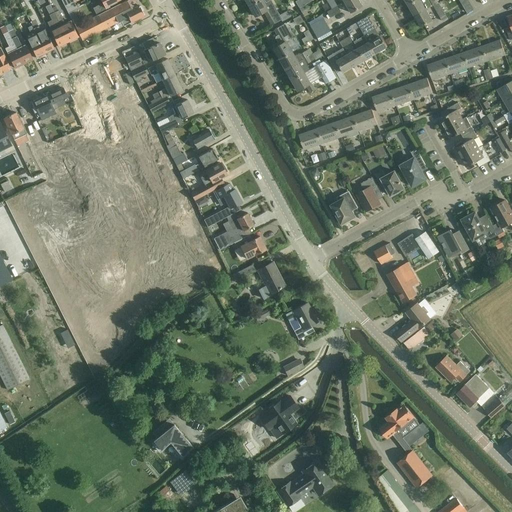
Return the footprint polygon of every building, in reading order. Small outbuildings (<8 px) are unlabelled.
[(135,0),(127,0),(125,1),(84,22),(82,17),(78,19),(75,13),(79,11),(77,7),(68,12),(82,40),(120,21),(123,26),(144,16),(139,5),(138,5),(135,0)] [(109,5),(113,3),(119,0),(100,0),(102,3),(93,8),(96,14),(110,7),(109,5)] [(271,25),(281,19),(270,0),(268,0),(265,2),(264,0),(259,0),(249,6),(255,17),(264,12),(271,25)] [(332,0),(326,0),(332,9),(336,6),(332,0)] [(349,13),(352,11),(361,6),(357,0),(346,0),(343,2),(349,13)] [(415,16),(426,9),(420,0),(417,0),(409,5),(415,16)] [(37,2),(32,4),(35,13),(40,11),(37,2)] [(447,18),(442,9),(438,2),(433,5),(442,21),(447,18)] [(336,6),(332,9),(338,20),(343,17),(336,6)] [(54,13),(68,41),(78,36),(71,22),(65,24),(57,7),(52,9),(54,13)] [(432,20),(427,12),(426,9),(415,16),(421,27),(432,20)] [(68,41),(54,13),(49,15),(52,20),(46,23),(58,46),(68,41)] [(367,43),(373,54),(385,47),(378,36),(367,16),(355,23),(367,43)] [(34,29),(31,23),(28,17),(23,19),(29,31),(28,31),(34,42),(30,44),(36,57),(45,53),(33,29),(34,29)] [(323,18),(309,26),(317,39),(330,31),(323,18)] [(33,29),(45,53),(54,48),(50,39),(48,35),(44,37),(38,24),(37,24),(36,21),(31,23),(34,29),(33,29)] [(282,25),(274,30),(277,36),(276,37),(275,39),(278,43),(280,44),(280,45),(273,49),(279,60),(291,53),(297,49),(295,46),(298,44),(293,36),(299,33),(296,27),(290,30),(287,23),(283,26),(282,25)] [(367,43),(355,23),(353,24),(358,32),(350,36),(353,42),(360,38),(363,45),(357,48),(363,60),(373,54),(367,43)] [(0,28),(7,42),(9,46),(5,48),(14,68),(23,63),(8,32),(5,26),(0,28)] [(304,44),(314,39),(307,27),(305,29),(305,31),(307,36),(301,39),(304,44)] [(8,32),(23,63),(33,59),(26,45),(21,47),(13,30),(8,32)] [(353,42),(350,36),(339,42),(342,48),(353,42)] [(500,40),(482,46),(487,61),(506,55),(500,40)] [(143,65),(156,59),(165,54),(159,43),(145,49),(149,57),(141,60),(138,53),(125,59),(131,70),(139,66),(138,64),(142,62),(143,65)] [(464,53),(469,68),(487,61),(482,46),(464,53)] [(0,70),(2,74),(11,70),(0,47),(0,70)] [(353,66),(363,60),(357,48),(346,55),(353,66)] [(302,60),(308,57),(305,51),(299,55),(302,60)] [(297,63),(285,70),(291,80),(309,70),(309,69),(306,65),(318,58),(315,52),(308,57),(302,60),(297,63)] [(297,63),(291,53),(279,60),(285,70),(297,63)] [(451,74),(469,68),(464,53),(446,59),(451,74)] [(335,61),(337,63),(342,72),(353,66),(346,55),(335,61)] [(159,72),(162,80),(175,74),(168,59),(148,68),(151,76),(159,72)] [(433,81),(451,74),(446,59),(428,66),(433,81)] [(325,84),(335,78),(325,60),(309,69),(309,70),(291,80),(297,91),(306,86),(310,93),(315,90),(311,83),(321,77),(325,84)] [(144,65),(131,71),(135,80),(148,73),(144,65)] [(488,81),(493,79),(491,71),(485,73),(488,81)] [(173,101),(170,95),(182,90),(175,74),(162,80),(166,88),(159,92),(162,98),(161,99),(160,96),(150,101),(152,104),(148,106),(151,113),(173,101)] [(89,81),(92,95),(121,89),(119,79),(112,80),(112,76),(89,81)] [(409,85),(414,99),(433,93),(428,79),(409,85)] [(511,80),(507,83),(497,89),(502,97),(511,91),(511,80)] [(391,91),(396,106),(414,99),(409,85),(391,91)] [(33,102),(37,111),(42,120),(57,113),(54,106),(52,103),(67,96),(63,88),(33,102)] [(112,106),(109,108),(113,118),(134,107),(129,99),(131,98),(128,91),(109,100),(112,106)] [(378,112),(396,106),(391,91),(373,97),(378,112)] [(506,105),(511,101),(511,91),(502,97),(506,105)] [(181,97),(173,101),(175,106),(178,104),(183,102),(181,97)] [(183,102),(178,104),(175,106),(172,107),(175,114),(162,120),(167,131),(183,123),(181,118),(193,112),(187,100),(183,102)] [(440,119),(445,129),(463,119),(458,110),(461,108),(458,103),(447,109),(450,114),(440,119)] [(134,107),(113,118),(118,127),(122,126),(124,131),(143,121),(140,115),(138,116),(134,107)] [(373,109),(354,116),(359,130),(378,124),(373,109)] [(16,112),(4,118),(4,119),(8,127),(14,140),(26,134),(27,134),(20,121),(16,112)] [(492,124),(495,122),(490,113),(487,115),(492,124)] [(359,130),(354,116),(336,122),(341,137),(359,130)] [(463,138),(474,132),(466,117),(463,119),(445,129),(451,138),(461,133),(463,138)] [(507,119),(498,125),(502,131),(511,125),(507,119)] [(0,152),(12,146),(0,121),(0,152)] [(127,137),(124,138),(128,147),(149,137),(145,129),(146,129),(143,121),(124,131),(127,137)] [(318,129),(323,143),(330,141),(332,147),(343,143),(341,137),(336,122),(318,129)] [(73,138),(82,135),(79,126),(69,130),(73,138)] [(209,129),(200,135),(197,136),(196,134),(192,136),(193,138),(190,140),(196,150),(214,139),(209,129)] [(304,150),(314,146),(323,143),(318,129),(299,136),(304,150)] [(474,132),(463,138),(466,143),(456,148),(461,158),(479,148),(474,139),(477,137),(474,132)] [(166,147),(176,166),(177,167),(181,164),(188,160),(184,153),(181,154),(177,145),(176,146),(169,134),(164,136),(169,145),(166,147)] [(149,137),(128,147),(133,156),(136,155),(139,161),(158,151),(154,144),(153,145),(149,137)] [(501,152),(506,149),(500,138),(495,142),(501,152)] [(353,144),(345,146),(347,152),(354,149),(353,144)] [(382,146),(373,150),(377,158),(386,154),(382,146)] [(477,162),(480,167),(491,161),(482,146),(479,148),(461,158),(467,167),(477,162)] [(77,156),(62,163),(79,197),(94,189),(90,181),(92,180),(96,188),(112,181),(95,147),(79,155),(84,163),(82,164),(77,156)] [(184,179),(198,171),(218,159),(212,149),(199,157),(202,162),(195,166),(195,165),(184,170),(181,164),(177,167),(180,173),(184,179)] [(414,158),(401,165),(412,186),(426,178),(423,171),(428,169),(426,165),(417,149),(411,152),(414,158)] [(142,167),(139,168),(143,177),(164,167),(160,159),(161,158),(158,151),(139,161),(142,167)] [(324,153),(318,155),(320,161),(327,159),(324,153)] [(0,167),(0,183),(19,173),(12,161),(0,167)] [(341,161),(338,166),(344,170),(347,165),(341,161)] [(194,200),(224,184),(220,178),(227,174),(225,172),(226,171),(225,168),(224,169),(220,162),(199,174),(205,185),(191,193),(194,200)] [(164,167),(143,177),(148,186),(151,185),(154,191),(173,182),(169,174),(167,175),(164,167)] [(317,169),(312,172),(314,177),(320,174),(317,169)] [(385,185),(386,187),(391,195),(404,188),(395,171),(386,176),(383,170),(375,175),(382,187),(385,185)] [(357,194),(367,211),(380,204),(373,191),(379,188),(373,177),(361,183),(365,190),(357,194)] [(467,187),(475,182),(473,177),(464,181),(467,187)] [(1,184),(5,192),(12,189),(8,180),(1,184)] [(45,184),(27,193),(32,202),(49,193),(45,184)] [(230,184),(214,192),(221,205),(227,202),(230,208),(242,202),(235,189),(233,190),(230,184)] [(159,200),(156,202),(160,211),(180,201),(176,193),(178,192),(174,185),(156,194),(159,200)] [(342,224),(351,219),(355,216),(352,211),(358,208),(349,191),(336,198),(338,201),(331,205),(342,224)] [(49,193),(32,202),(37,211),(54,203),(49,193)] [(204,208),(208,203),(204,200),(200,205),(204,208)] [(496,206),(491,209),(496,217),(499,222),(493,225),(498,235),(504,232),(502,228),(511,222),(511,211),(511,209),(506,200),(501,203),(501,202),(496,205),(496,206)] [(180,201),(160,211),(165,220),(168,218),(171,224),(190,215),(186,208),(184,209),(180,201)] [(54,203),(37,211),(41,220),(59,212),(54,203)] [(215,215),(204,221),(208,227),(219,222),(226,217),(231,215),(228,208),(215,215)] [(59,212),(41,220),(46,229),(63,221),(59,212)] [(476,212),(462,219),(473,240),(481,236),(482,238),(490,240),(498,235),(493,225),(489,218),(482,222),(476,212)] [(232,228),(214,238),(219,250),(224,248),(235,242),(240,239),(242,239),(239,233),(245,230),(254,225),(247,213),(238,218),(237,219),(234,213),(231,215),(226,217),(228,221),(232,228)] [(174,229),(170,231),(175,241),(195,231),(191,222),(193,221),(190,215),(171,224),(174,229)] [(63,221),(46,229),(50,239),(68,230),(63,221)] [(68,230),(50,239),(55,248),(72,239),(73,239),(68,230)] [(439,236),(444,245),(449,256),(461,250),(463,252),(469,249),(464,240),(459,231),(458,232),(459,232),(454,235),(453,232),(451,230),(439,236)] [(195,231),(175,241),(180,251),(183,249),(186,254),(205,245),(201,238),(199,239),(195,231)] [(398,243),(404,252),(405,253),(419,244),(429,258),(439,252),(426,232),(415,238),(412,234),(398,243)] [(240,239),(235,242),(237,248),(240,246),(246,259),(266,249),(260,236),(253,240),(250,234),(242,239),(240,239)] [(72,239),(55,248),(59,257),(77,248),(72,239)] [(382,264),(390,259),(393,258),(391,255),(395,252),(390,243),(374,252),(382,264)] [(188,259),(185,261),(190,271),(210,261),(206,252),(208,251),(205,245),(186,254),(188,259)] [(494,257),(503,254),(501,246),(491,249),(494,257)] [(232,256),(235,263),(245,258),(242,252),(232,256)] [(467,262),(472,269),(478,265),(473,258),(467,262)] [(210,261),(190,271),(195,281),(198,279),(201,284),(220,275),(216,268),(214,269),(210,261)] [(273,262),(264,267),(258,270),(266,285),(258,289),(263,299),(275,293),(274,291),(285,286),(273,262)] [(403,302),(412,297),(414,296),(415,298),(418,296),(406,276),(410,273),(405,264),(387,274),(403,302)] [(421,264),(412,267),(414,275),(424,272),(421,264)] [(237,281),(256,271),(253,265),(228,277),(231,283),(236,281),(237,281)] [(157,275),(147,280),(156,298),(165,293),(167,298),(174,294),(168,283),(162,286),(157,275)] [(141,294),(136,297),(141,308),(148,305),(147,303),(156,298),(147,280),(137,285),(141,294)] [(451,303),(462,297),(457,289),(446,295),(451,303)] [(126,291),(116,296),(124,314),(134,309),(135,311),(141,308),(136,297),(130,299),(126,291)] [(110,309),(104,312),(110,324),(116,321),(115,318),(124,314),(116,296),(105,301),(110,309)] [(298,340),(314,331),(311,325),(317,322),(308,303),(293,310),(301,327),(294,331),(298,340)] [(402,342),(402,341),(418,328),(419,329),(432,319),(418,303),(406,312),(412,320),(396,334),(402,342)] [(443,304),(431,310),(436,320),(448,315),(443,304)] [(94,306),(84,311),(93,330),(102,325),(103,327),(110,324),(104,312),(98,315),(94,306)] [(258,321),(270,315),(267,309),(255,315),(258,321)] [(84,311),(74,316),(79,327),(74,330),(79,342),(86,338),(84,334),(93,330),(84,311)] [(293,319),(286,321),(288,327),(295,325),(293,319)] [(2,325),(0,326),(0,377),(6,390),(29,380),(2,325)] [(424,327),(412,337),(404,343),(405,343),(410,350),(430,335),(424,327)] [(451,335),(456,341),(463,336),(458,329),(451,335)] [(447,356),(444,360),(436,367),(451,381),(456,377),(460,381),(470,371),(460,361),(456,365),(447,356)] [(304,367),(300,360),(299,358),(283,367),(290,382),(305,374),(302,368),(304,367)] [(474,407),(479,402),(477,400),(490,388),(476,374),(465,385),(457,393),(471,407),(472,406),(474,407)] [(297,397),(306,390),(301,384),(292,391),(297,397)] [(269,430),(269,429),(277,439),(298,422),(291,413),(299,406),(290,394),(282,401),(280,399),(265,411),(265,412),(259,417),(269,430)] [(491,418),(499,411),(506,405),(500,399),(486,411),(491,418)] [(404,404),(398,409),(397,409),(387,417),(390,421),(381,429),(388,437),(393,433),(409,454),(397,462),(417,488),(433,475),(404,438),(420,425),(404,404)] [(167,429),(163,424),(152,433),(157,439),(153,443),(162,454),(171,447),(182,461),(195,449),(174,424),(167,429)] [(238,437),(246,431),(241,424),(233,430),(238,437)] [(256,448),(250,452),(254,458),(260,454),(256,448)] [(380,460),(375,453),(371,456),(376,463),(380,460)] [(289,483),(278,491),(288,505),(299,498),(298,496),(313,486),(318,494),(333,484),(318,461),(303,471),(305,474),(290,484),(289,483)] [(186,469),(170,482),(174,486),(182,480),(188,489),(196,483),(186,469)] [(387,470),(379,477),(399,511),(420,511),(414,504),(387,470)] [(212,511),(244,511),(248,510),(240,496),(232,501),(212,511)] [(466,511),(464,508),(457,499),(440,511),(466,511)]
